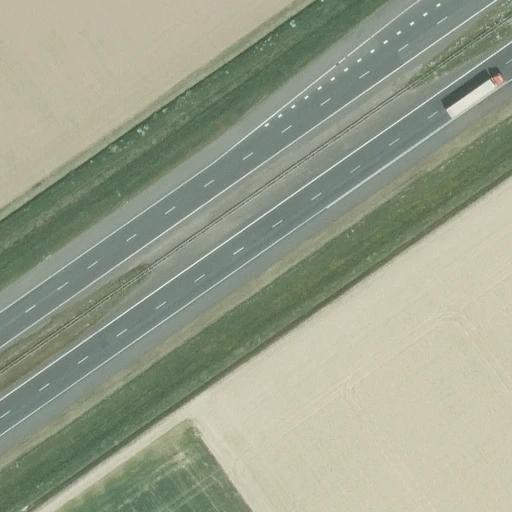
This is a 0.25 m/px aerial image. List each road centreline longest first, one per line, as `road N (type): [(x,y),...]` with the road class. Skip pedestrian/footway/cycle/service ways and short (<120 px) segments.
road 1 (motorway): [(0,418),(511,59)]
road 2 (motorway): [(471,0),(0,330)]
